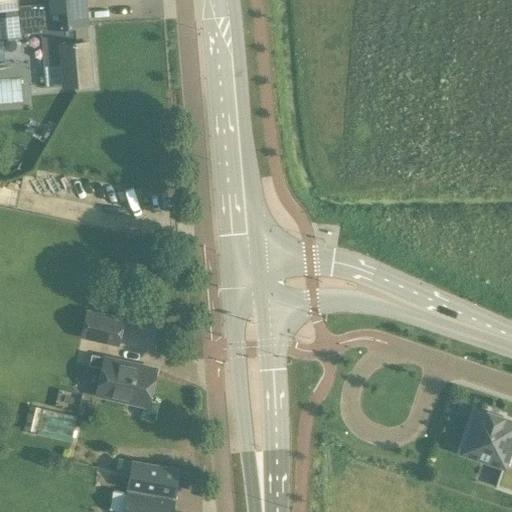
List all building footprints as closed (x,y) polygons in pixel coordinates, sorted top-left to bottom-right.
[(86,25),(83,0),(45,0),(46,5),(16,7),(15,0),(0,0),(0,37),(18,36),(18,31),(43,29),(47,86),(90,83),(87,42),(83,42),(82,25),(86,25)] [(114,346),(119,321),(83,314),(78,339),(114,346)] [(100,370),(95,397),(146,407),(153,369),(88,356),(86,368),(100,370)] [(75,418),(28,407),(22,433),(69,444),(75,418)] [(502,416),(486,411),(486,412),(475,409),(462,450),(504,464),(497,486),(511,491),(511,421),(501,418),(502,416)] [(130,476),(127,488),(173,496),(178,471),(132,463),(118,461),(116,474),(130,476)] [(172,511),(174,501),(114,491),(110,511),(115,511),(172,511)]
